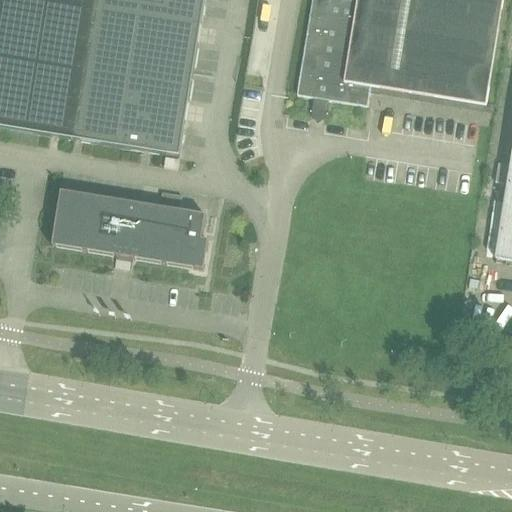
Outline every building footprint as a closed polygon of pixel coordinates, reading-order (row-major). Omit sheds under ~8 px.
[(205,0),(0,0),(0,129),(180,159),(205,0)] [(339,0),(313,0),(297,97),(368,109),(371,89),(486,108),(503,0),(357,0),(357,3),(339,0)] [(179,161),(166,159),(164,169),(178,171),(179,161)] [(511,261),(511,162),(511,163),(496,259),(511,261)] [(498,166),(495,185),(505,186),(508,167),(498,166)] [(61,194),(52,248),(204,272),(209,242),(202,241),(206,217),(61,194)] [(160,209),(180,212),(182,198),(162,195),(160,209)] [(486,253),(496,255),(504,203),(494,201),(486,253)]
